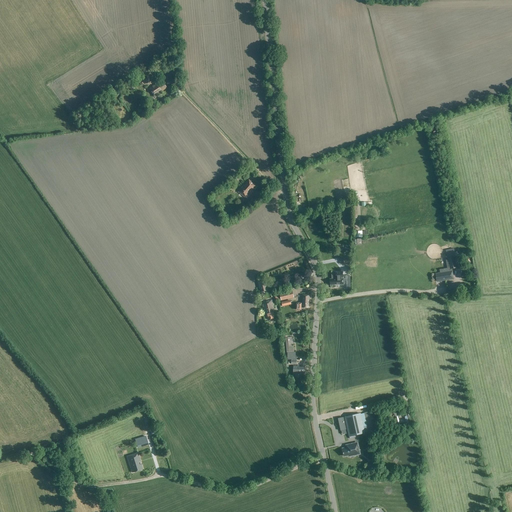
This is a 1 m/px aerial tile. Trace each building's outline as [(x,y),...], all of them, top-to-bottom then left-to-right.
[(142,85),(148,81),(145,76),(139,80),(137,81),(138,83),(139,82),(141,85),(142,84),(142,85)] [(159,85),(158,84),(149,89),(153,96),(166,88),(163,83),(159,85)] [(246,182),(238,192),(247,199),(253,192),(252,191),(254,188),(255,189),(258,186),(249,179),(247,182),(246,182)] [(458,267),(456,259),(447,261),(448,268),(449,269),(449,270),(450,269),(451,269),(458,267)] [(453,278),(451,269),(450,269),(449,270),(449,269),(448,268),(447,268),(448,271),(435,273),(436,280),(453,278)] [(336,279),(330,279),(330,285),(342,285),(342,278),(343,278),(343,272),(336,272),(336,279)] [(258,282),(261,292),(268,290),(266,280),(258,282)] [(279,292),(281,300),(289,299),(288,292),(288,290),(279,292)] [(301,306),(302,306),(302,307),(309,308),(309,301),(310,301),(311,295),(303,294),(302,303),(296,302),(296,309),(301,309),(301,306)] [(272,300),(262,302),(265,314),(266,314),(268,320),(275,318),(273,309),(274,308),(272,300)] [(288,360),(296,360),(296,356),(291,356),(291,353),(294,353),(293,337),(285,337),(287,356),(288,356),(288,360)] [(293,365),(293,374),(305,373),(305,367),(299,367),(299,365),(293,365)] [(364,413),(368,432),(374,430),(370,411),(364,413)] [(360,413),(345,417),(350,439),(356,437),(355,435),(365,433),(360,413)] [(338,418),(341,431),(346,430),(343,417),(338,418)] [(136,447),(138,446),(138,447),(147,444),(147,443),(149,443),(147,438),(134,442),(136,447)] [(357,443),(346,445),(347,448),(342,449),(344,456),(348,455),(349,456),(360,454),(357,443)] [(139,465),(138,462),(140,461),(139,459),(139,458),(137,453),(127,456),(131,469),(132,471),(132,473),(143,469),(141,464),(139,465)]
